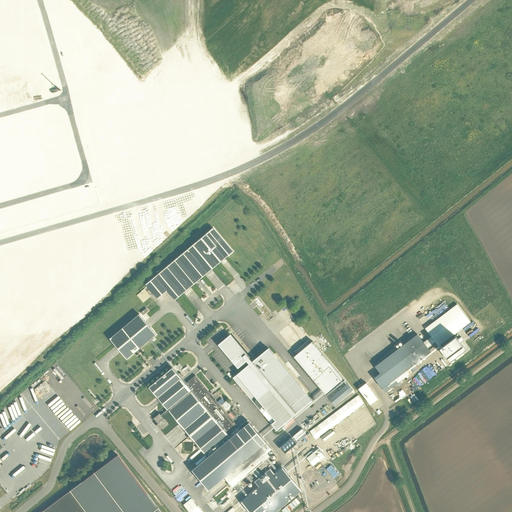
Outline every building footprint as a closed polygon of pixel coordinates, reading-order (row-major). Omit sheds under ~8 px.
[(175,300),(218,264),(233,251),(213,228),(206,234),(146,285),(157,299),(168,290),(175,300)] [(457,304),(425,328),(438,346),(470,322),(457,304)] [(140,348),(156,335),(139,314),(110,339),(127,359),(135,353),(137,355),(142,351),(140,348)] [(374,377),(385,392),(397,383),(394,379),(409,368),(412,372),(419,367),(416,363),(431,351),(417,334),(375,366),(380,373),(374,377)] [(458,339),(456,336),(443,345),(440,348),(450,362),(453,360),(467,350),(461,343),(464,340),(461,337),(458,339)] [(247,361),(250,364),(233,378),(277,430),(312,401),(269,348),(252,362),(231,337),(228,340),(230,342),(222,348),(238,368),(247,361)] [(327,396),(346,380),(313,341),(310,343),(308,341),(294,352),(297,355),(294,357),(327,396)] [(186,384),(182,378),(172,367),(149,387),(158,398),(190,435),(187,437),(190,440),(192,438),(198,446),(196,447),(198,450),(200,448),(208,457),(192,470),(209,490),(225,477),(230,483),(227,485),(230,487),(232,485),(233,487),(256,468),(259,472),(268,464),(265,460),(270,456),(245,426),(241,430),(212,395),(213,394),(211,393),(210,394),(195,376),(186,384)] [(370,405),(378,399),(366,383),(358,389),(370,405)] [(331,400),(336,406),(354,391),(349,385),(331,400)] [(328,428),(364,405),(358,396),(307,430),(314,439),(319,436),(322,440),(332,434),(328,428)] [(160,413),(154,418),(158,424),(157,425),(160,428),(161,427),(163,429),(169,424),(160,413)] [(57,421),(47,430),(48,432),(59,423),(57,421)] [(306,434),(302,429),(293,436),(297,441),(306,434)] [(280,447),(285,453),(297,443),(292,437),(280,447)] [(319,449),(306,459),(312,466),(324,456),(319,449)] [(69,490),(85,511),(160,511),(117,454),(93,472),(69,490)] [(325,469),(333,478),(338,474),(330,465),(325,469)] [(249,511),(276,511),(302,490),(283,467),(241,502),(249,511)] [(85,511),(69,490),(41,511),(40,511),(85,511)] [(287,511),(301,501),(297,496),(280,510),(281,511),(287,511)] [(181,504),(186,511),(200,511),(190,498),(181,504)]
